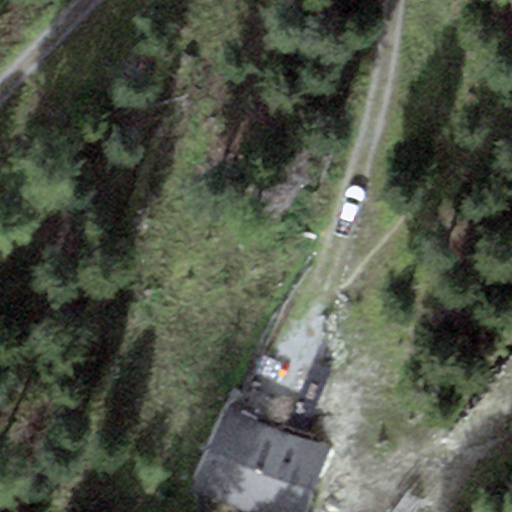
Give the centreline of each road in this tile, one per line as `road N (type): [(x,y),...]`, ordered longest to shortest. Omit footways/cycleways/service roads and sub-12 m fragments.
road 1 (track): [(291,333),(349,175),(392,0)]
road 2 (track): [(80,0),(0,93)]
